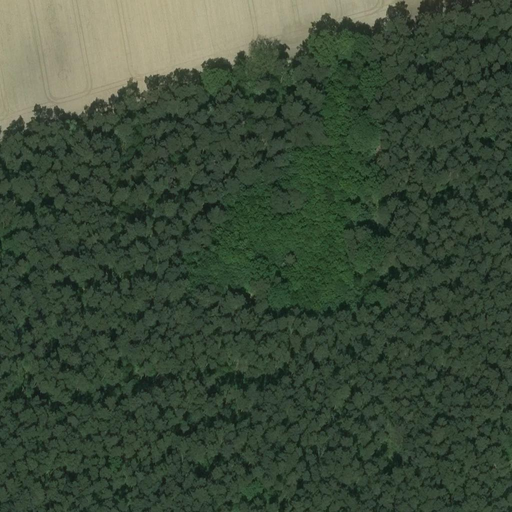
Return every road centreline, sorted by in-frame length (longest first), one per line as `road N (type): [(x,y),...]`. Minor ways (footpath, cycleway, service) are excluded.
road 1 (track): [(0,144),(492,0)]
road 2 (track): [(363,36),(393,511)]
